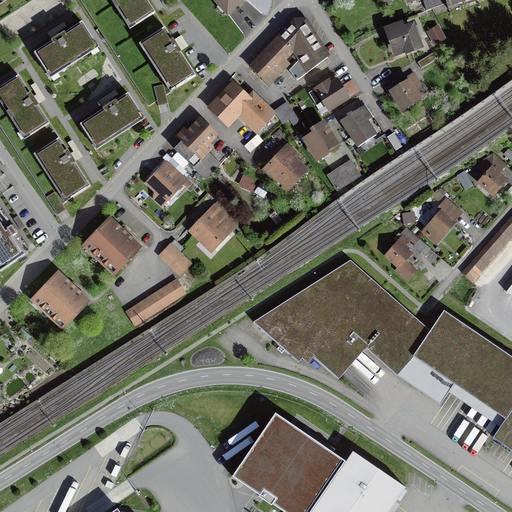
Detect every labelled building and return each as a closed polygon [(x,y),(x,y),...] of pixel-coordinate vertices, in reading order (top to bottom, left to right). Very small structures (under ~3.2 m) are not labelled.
[(115,0),(133,27),(155,13),(147,0),(115,0)] [(247,0),(210,0),(229,20),(249,2),(247,0)] [(420,0),(424,12),(459,0),(420,0)] [(57,38),(34,53),(50,77),(98,45),(82,21),(62,35),(57,38)] [(292,23),(250,67),(269,83),(287,66),(297,78),(326,57),(304,22),(292,23)] [(410,22),(388,31),(398,54),(419,45),(410,22)] [(437,25),(426,31),(434,44),(444,37),(437,25)] [(165,27),(143,41),(174,90),(196,76),(176,45),(165,27)] [(432,54),(417,64),(421,70),(436,61),(432,54)] [(453,54),(441,61),(445,67),(456,60),(453,54)] [(426,94),(413,73),(386,90),(399,111),(426,94)] [(19,75),(0,86),(0,100),(25,138),(49,122),(35,100),(19,75)] [(347,99),(334,75),(309,89),(321,112),(347,99)] [(231,83),(208,106),(225,123),(236,112),(255,131),(275,111),(253,91),(246,98),(231,83)] [(109,105),(80,124),(97,149),(145,117),(128,92),(113,102),(109,105)] [(274,114),(281,125),(287,121),(292,128),(297,124),(286,107),(274,114)] [(378,130),(363,108),(343,122),(358,144),(378,130)] [(213,134),(201,122),(176,149),(204,175),(216,162),(201,148),(213,134)] [(322,123),(302,134),(316,157),(335,146),(322,123)] [(72,157),(59,137),(34,153),(66,201),(79,192),(91,185),(72,157)] [(309,167),(285,142),(263,163),(288,188),(309,167)] [(511,155),(507,152),(503,157),(511,163),(511,155)] [(184,180),(164,162),(146,183),(167,200),(184,180)] [(349,162),(328,175),(336,188),(357,175),(349,162)] [(504,180),(491,168),(478,183),(492,194),(504,180)] [(446,200),(421,231),(437,244),(462,213),(446,200)] [(231,223),(214,207),(191,231),(208,247),(231,223)] [(413,214),(405,216),(407,225),(414,224),(413,214)] [(18,217),(14,220),(21,231),(26,228),(18,217)] [(511,217),(461,274),(471,283),(511,237),(511,217)] [(0,270),(24,254),(14,239),(12,235),(16,233),(13,229),(11,225),(7,228),(0,218),(0,270)] [(136,247),(108,220),(85,245),(113,272),(136,247)] [(402,238),(384,257),(409,280),(417,271),(406,261),(415,251),(402,238)] [(188,264),(169,246),(159,256),(178,274),(188,264)] [(275,309),(253,323),(268,336),(273,340),(299,363),(308,353),(310,355),(339,380),(341,377),(348,370),(345,368),(348,364),(364,348),(398,377),(412,356),(428,332),(424,328),(385,293),(348,261),(326,275),(289,300),(275,309)] [(86,301),(56,273),(32,299),(62,326),(86,301)] [(176,281),(126,312),(133,324),(183,293),(176,281)] [(511,357),(507,354),(442,311),(436,320),(428,332),(412,356),(398,377),(439,405),(452,385),(501,417),(504,419),(491,438),(496,442),(511,452),(511,450),(511,357)] [(275,413),(232,476),(249,487),(260,494),(259,496),(264,500),(271,504),(272,503),(285,511),(306,511),(343,459),(303,433),(292,425),(275,413)] [(405,487),(353,450),(350,454),(347,459),(309,511),(387,511),(398,496),(405,487)]
